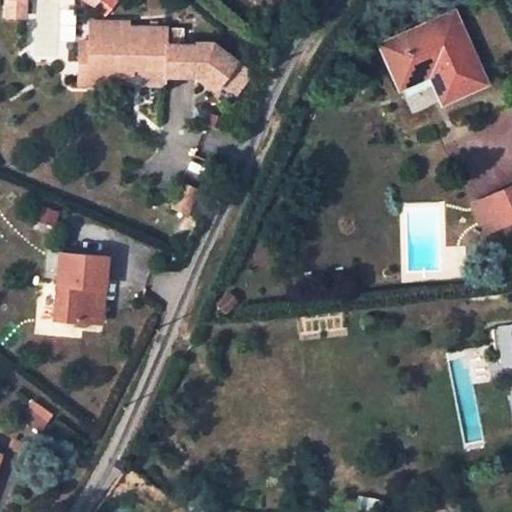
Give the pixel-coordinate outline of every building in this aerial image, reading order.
[(7,0),(7,13),(25,14),(25,0),(7,0)] [(485,83),(453,14),(383,45),(400,86),(434,72),(447,100),(485,83)] [(195,41),(195,44),(166,42),(167,26),(129,25),(129,20),(90,19),(89,39),(79,39),(78,81),(106,82),(106,72),(131,72),(131,63),(142,63),(142,66),(164,67),(164,73),(194,74),(194,76),(199,76),(214,88),(236,60),(212,42),(195,41)] [(200,188),(210,163),(194,156),(183,180),(200,188)] [(511,184),(492,194),(494,197),(505,222),(506,224),(511,220),(511,184)] [(494,197),(476,205),(487,230),(505,222),(494,197)] [(55,313),(95,316),(98,283),(104,283),(106,251),(60,247),(55,313)] [(101,316),(104,283),(98,283),(95,316),(101,316)] [(511,325),(498,327),(501,358),(511,356),(511,325)]
